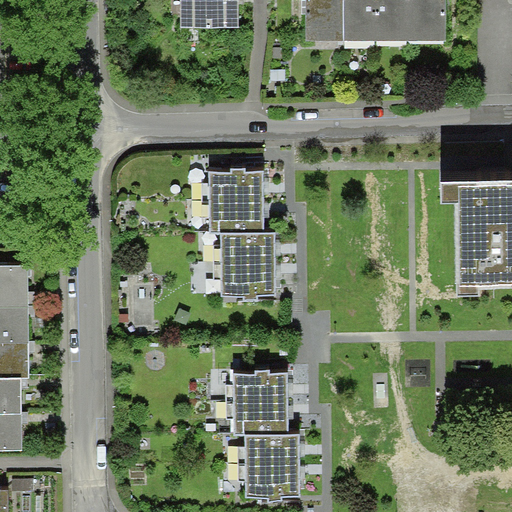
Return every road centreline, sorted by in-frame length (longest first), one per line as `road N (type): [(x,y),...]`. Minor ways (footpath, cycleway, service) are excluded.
road 1 (residential): [(511,118),(85,130)]
road 2 (residential): [(89,511),(85,130)]
road 3 (residential): [(85,130),(83,0)]
